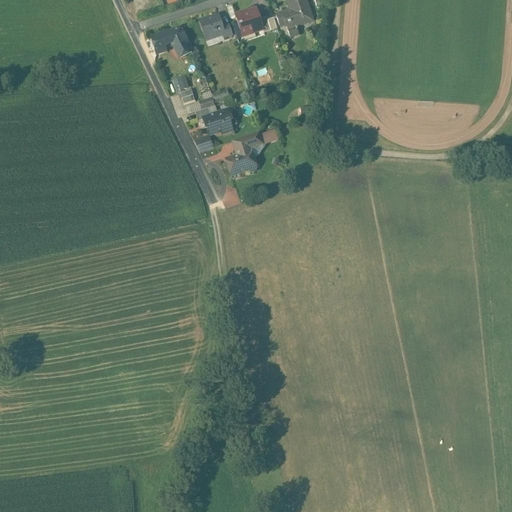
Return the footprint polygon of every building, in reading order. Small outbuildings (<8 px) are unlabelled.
[(304,0),(286,0),(291,11),(276,17),(280,28),(286,26),(290,38),(298,36),(296,28),(313,22),(309,11),(304,0)] [(322,0),(314,0),(317,9),(321,9),(322,0)] [(254,10),(233,17),(241,39),(261,32),(254,10)] [(218,15),(199,22),(206,42),(222,37),(225,36),(222,28),(218,15)] [(277,30),(273,18),(265,21),(269,33),(277,30)] [(231,36),(228,26),(222,28),(225,36),(222,37),(223,39),(231,36)] [(180,30),(158,37),(161,47),(163,47),(172,44),(175,51),(178,59),(179,58),(180,59),(192,53),(180,30)] [(161,47),(158,37),(150,40),(155,57),(165,54),(163,47),(161,47)] [(212,93),(214,104),(227,101),(225,90),(212,93)] [(190,91),(180,94),(184,106),(194,104),(190,91)] [(212,99),(197,104),(199,110),(214,105),(212,99)] [(208,109),(195,114),(198,123),(203,121),(202,120),(211,117),(208,109)] [(211,117),(202,120),(203,121),(206,130),(208,129),(210,136),(231,129),(229,122),(231,121),(228,111),(211,117)] [(208,135),(194,140),(199,154),(213,149),(208,135)] [(259,135),(232,144),(236,154),(250,150),(262,145),(259,135)] [(250,150),(236,154),(237,158),(233,159),(232,162),(227,164),(230,175),(236,173),(238,175),(249,171),(251,173),(255,172),(255,169),(259,168),(256,159),(253,160),(250,150)]
